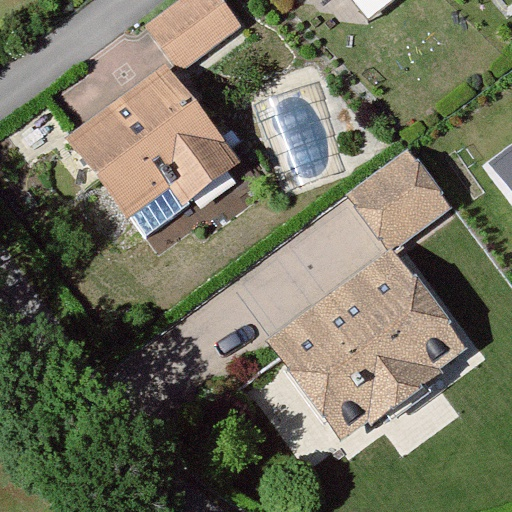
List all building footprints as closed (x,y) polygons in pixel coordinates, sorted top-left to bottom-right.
[(191,0),(151,32),(180,69),(235,26),(213,0),(191,0)] [(165,71),(74,140),(148,236),(191,204),(181,191),(229,154),(165,71)] [(511,155),(503,162),(511,173),(511,155)] [(445,207),(408,158),(356,197),(392,246),(445,207)] [(457,348),(391,261),(282,344),(347,431),(457,348)]
